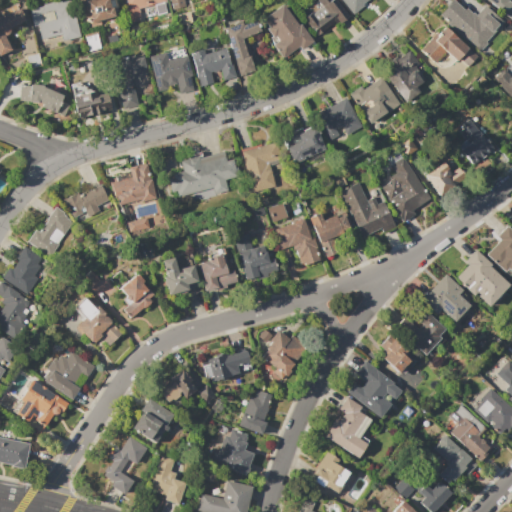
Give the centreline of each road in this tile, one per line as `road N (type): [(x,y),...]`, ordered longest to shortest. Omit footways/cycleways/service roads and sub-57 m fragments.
road 1 (residential): [(511,192),(374,275),(142,353),(41,511)]
road 2 (residential): [(418,0),(355,60),(254,109),(60,160),(0,228)]
road 3 (residential): [(408,259),(334,350),(297,419),(265,511)]
